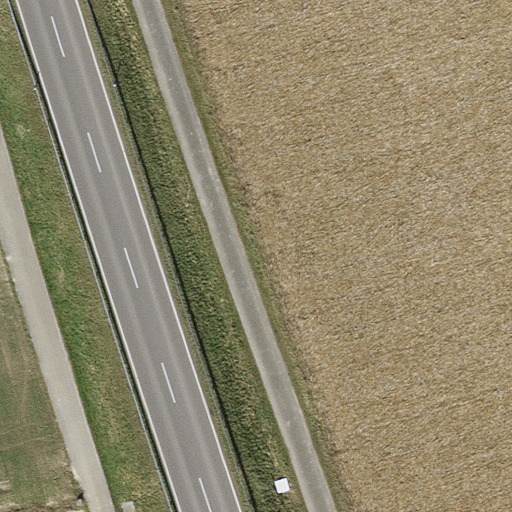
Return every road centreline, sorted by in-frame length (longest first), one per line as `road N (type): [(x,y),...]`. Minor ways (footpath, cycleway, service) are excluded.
road 1 (track): [(150,0),(326,511)]
road 2 (secondary): [(214,511),(51,0)]
